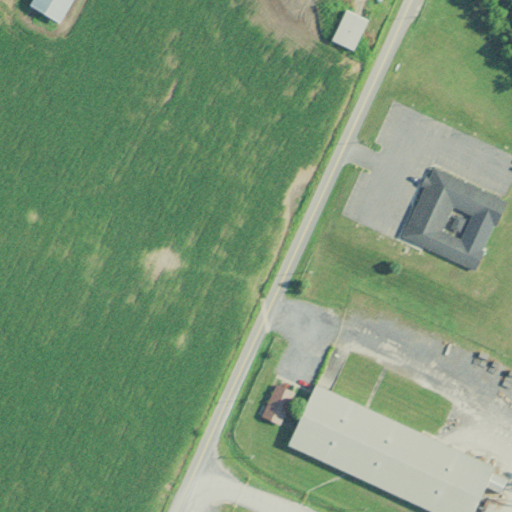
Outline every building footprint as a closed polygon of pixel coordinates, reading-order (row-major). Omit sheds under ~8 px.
[(61,25),(74,0),(33,0),(30,8),(61,25)] [(351,51),(367,21),(345,10),(330,40),(351,51)] [(400,240),(476,271),(484,250),(442,232),(451,208),(496,226),(508,199),(430,167),(400,240)] [(293,392),(275,384),(259,417),(278,426),(293,392)] [(495,465),(311,388),(285,450),(433,511),(472,511),(483,487),(499,494),(505,480),(491,474),(495,465)]
